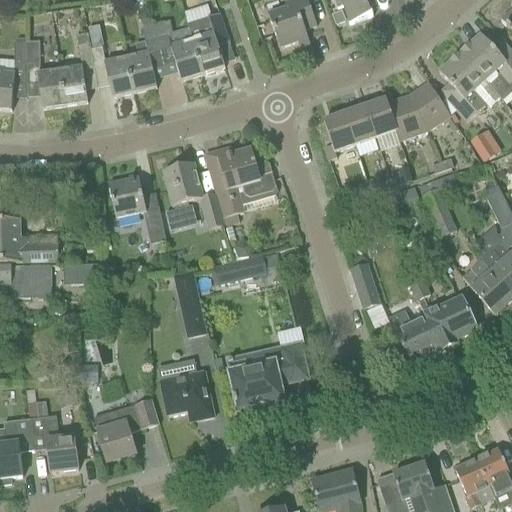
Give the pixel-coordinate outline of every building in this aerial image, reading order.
[(304,34),(316,29),(305,0),(303,0),(285,7),(286,11),(268,18),(279,52),(297,46),(299,51),(309,47),(304,34)] [(331,0),(335,11),(342,8),(348,28),(371,20),(369,13),(377,8),(378,9),(378,10),(379,10),(381,11),(382,12),(384,11),(386,10),(387,10),(387,9),(388,8),(388,7),(388,6),(388,5),(388,4),(391,0),(331,0)] [(511,14),(502,24),(507,29),(506,30),(511,37),(511,14)] [(341,15),(331,18),(335,30),(345,26),(341,15)] [(207,21),(187,27),(188,31),(192,43),(203,78),(224,71),(218,50),(229,47),(219,17),(207,21)] [(153,28),(150,19),(141,22),(143,30),(142,31),(145,45),(135,47),(137,57),(126,60),(126,61),(134,97),(156,91),(154,79),(166,76),(153,28)] [(188,31),(172,35),(169,23),(153,28),(166,76),(177,73),(181,85),(203,78),(192,43),(188,31)] [(93,71),(92,64),(89,46),(88,35),(75,37),(80,66),(85,65),(86,72),(93,71)] [(511,56),(505,49),(496,57),(480,38),(460,57),(484,84),(496,74),(509,89),(511,85),(511,56)] [(25,67),(25,45),(25,44),(14,45),(15,78),(26,77),(25,68),(25,67)] [(102,49),(100,49),(99,44),(89,46),(92,64),(104,62),(102,49)] [(25,45),(25,67),(25,68),(39,68),(39,45),(25,45)] [(460,57),(438,76),(448,87),(454,94),(445,102),(456,114),(459,117),(467,126),(486,109),(488,112),(500,101),(484,84),(460,57)] [(134,97),(126,61),(126,60),(105,65),(109,90),(112,102),(134,97)] [(87,106),(86,94),(81,70),(60,73),(65,110),(87,106)] [(42,113),(65,110),(60,73),(37,77),(42,113)] [(0,113),(11,114),(15,78),(0,76),(0,113)] [(451,121),(439,104),(428,87),(408,100),(426,137),(451,121)] [(399,146),(426,137),(408,100),(387,107),(396,136),(399,146)] [(396,136),(387,107),(385,103),(365,110),(376,143),(396,136)] [(355,150),(376,143),(365,110),(344,117),(355,150)] [(336,156),(355,150),(344,117),(323,125),(331,149),(324,152),(328,164),(338,161),(336,156)] [(264,165),(255,167),(251,152),(231,157),(230,152),(216,157),(221,177),(210,180),(222,223),(236,219),(243,217),(236,192),(242,190),(244,199),(249,202),(272,195),(275,190),(269,167),(264,165)] [(450,163),(442,166),(445,175),(453,172),(451,164),(450,163)] [(435,178),(445,175),(442,166),(432,169),(435,178)] [(202,202),(194,168),(163,176),(172,211),(173,210),(174,214),(165,217),(169,231),(192,225),(188,206),(200,203),(208,235),(223,231),(215,198),(202,202)] [(392,192),(412,185),(406,169),(398,172),(400,178),(389,182),(392,192)] [(138,181),(108,188),(112,207),(115,222),(143,217),(146,216),(143,201),(142,199),(138,181)] [(383,195),(392,192),(389,182),(379,185),(383,195)] [(348,207),(371,199),(367,185),(344,194),(348,207)] [(511,226),(511,223),(496,190),(485,195),(483,202),(499,233),(511,226)] [(387,213),(418,203),(414,192),(384,202),(387,213)] [(440,241),(457,235),(438,193),(422,200),(440,241)] [(150,246),(164,243),(159,218),(144,221),(150,246)] [(236,219),(222,223),(224,230),(239,226),(236,219)] [(27,244),(20,244),(19,224),(0,224),(0,267),(11,267),(11,270),(50,269),(50,267),(58,267),(58,246),(28,247),(27,244)] [(494,231),(476,246),(482,264),(511,299),(511,259),(506,253),(499,246),(499,239),(496,239),(494,231)] [(439,241),(428,246),(439,269),(450,264),(439,241)] [(262,260),(213,272),(217,289),(266,277),(262,260)] [(482,264),(462,281),(481,303),(494,319),(511,303),(511,299),(482,264)] [(50,269),(11,270),(11,267),(0,267),(0,288),(7,288),(7,291),(7,294),(10,294),(10,299),(13,301),(51,301),(50,269)] [(363,314),(379,309),(366,268),(350,274),(363,314)] [(62,289),(101,288),(100,270),(62,270),(62,289)] [(193,275),(173,279),(186,342),(206,338),(196,291),(193,275)] [(423,303),(430,299),(421,281),(409,287),(423,316),(425,321),(440,354),(441,355),(457,348),(456,345),(477,335),(460,300),(438,311),(438,309),(429,313),(423,303)] [(106,335),(123,333),(122,313),(104,314),(106,335)] [(423,322),(411,328),(405,314),(387,322),(409,369),(440,354),(425,321),(423,316),(421,317),(423,322)] [(275,366),(228,376),(234,402),(233,402),(235,408),(237,415),(254,411),(254,412),(267,409),(267,408),(284,404),(280,386),(288,384),(288,387),(308,383),(299,348),(280,352),(283,365),(275,367),(275,366)] [(213,420),(209,401),(203,375),(159,384),(167,421),(187,416),(188,419),(197,417),(199,424),(213,420)] [(159,428),(153,409),(151,401),(92,421),(106,467),(136,458),(130,437),(159,428)] [(36,407),(28,408),(29,422),(38,421),(36,407)] [(74,439),(58,440),(56,419),(38,421),(29,422),(33,455),(47,453),(50,477),(78,474),(74,439)] [(4,435),(0,435),(0,489),(11,488),(10,482),(22,480),(19,457),(33,455),(29,422),(3,425),(4,435)] [(498,453),(476,463),(488,490),(494,502),(498,511),(503,511),(511,508),(511,478),(511,479),(510,480),(506,471),(498,453)] [(476,463),(454,473),(462,491),(471,511),(472,511),(482,508),(476,496),(488,490),(476,463)] [(452,511),(445,489),(433,493),(424,467),(392,478),(401,505),(410,503),(412,511),(452,511)] [(360,508),(356,493),(351,474),(311,484),(318,511),(362,511),(362,507),(360,508)]
